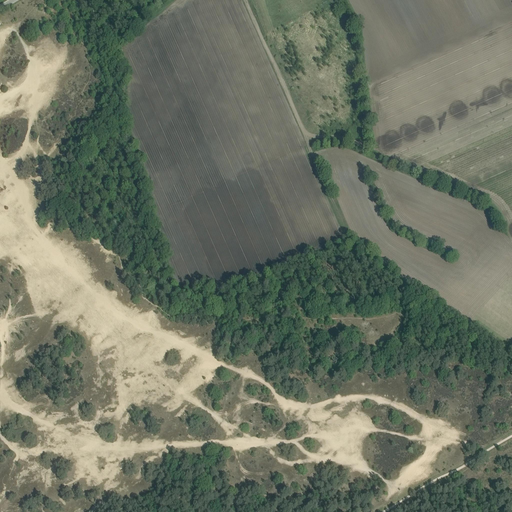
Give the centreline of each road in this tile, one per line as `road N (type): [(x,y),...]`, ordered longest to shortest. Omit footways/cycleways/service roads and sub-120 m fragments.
road 1 (track): [(243,0),(315,162)]
road 2 (unknown): [(379,511),(511,440)]
